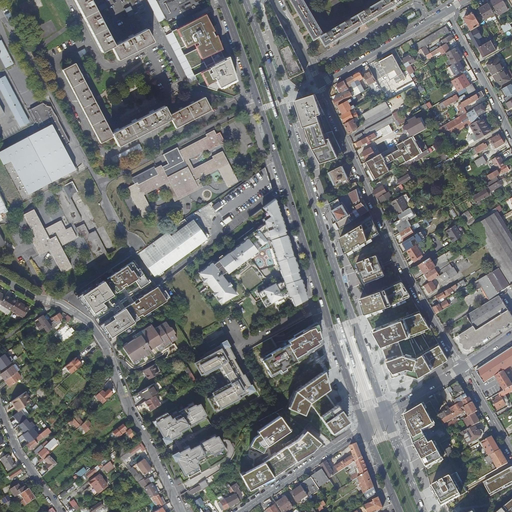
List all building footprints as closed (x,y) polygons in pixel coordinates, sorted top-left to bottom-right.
[(74,0),(102,52),(111,47),(118,60),(153,42),(146,29),(114,46),(90,0),(74,0)] [(157,0),(156,1),(166,21),(181,13),(183,17),(201,7),(197,1),(196,0),(157,0)] [(290,0),(314,40),(321,36),(327,46),(403,1),(402,0),(382,0),(324,34),(304,0),(290,0)] [(492,0),(490,1),(496,11),(505,5),(502,0),(492,0)] [(495,15),(488,3),(478,9),(485,21),(486,23),(496,17),(495,15)] [(471,30),(479,24),(472,12),(464,17),(471,30)] [(205,14),(172,32),(176,40),(181,49),(194,43),(197,49),(184,56),(191,69),(204,62),(207,69),(199,73),(201,78),(206,87),(215,82),(217,86),(219,88),(222,87),(227,85),(236,79),(229,57),(225,58),(221,50),(220,48),(216,36),(213,36),(211,32),(214,31),(205,14)] [(281,24),(272,28),(288,79),(304,72),(292,45),(281,24)] [(511,28),(511,24),(503,30),(504,32),(511,28)] [(414,45),(418,50),(421,49),(427,45),(449,32),(446,27),(414,45)] [(477,48),(489,41),(485,34),(481,36),(480,35),(473,40),(477,48)] [(438,42),(441,46),(446,43),(453,39),(450,35),(438,42)] [(7,68),(14,64),(1,40),(0,40),(0,48),(4,55),(0,57),(7,68)] [(176,40),(169,43),(190,83),(201,78),(199,73),(191,69),(184,56),(181,49),(176,40)] [(489,41),(477,48),(483,57),(495,50),(490,41),(489,41)] [(431,52),(425,56),(426,57),(427,56),(429,58),(440,51),(441,50),(442,52),(443,52),(444,50),(445,51),(446,53),(450,50),(446,43),(441,46),(431,52)] [(421,49),(425,56),(431,52),(430,51),(428,52),(426,48),(428,47),(427,45),(421,49)] [(442,55),(449,67),(459,61),(461,60),(454,47),(450,50),(446,53),(442,55)] [(392,54),(379,61),(386,74),(390,80),(394,78),(396,83),(405,78),(392,54)] [(401,60),(406,67),(410,65),(414,62),(410,55),(401,60)] [(487,64),(493,75),(504,69),(498,58),(487,64)] [(449,67),(447,68),(452,76),(464,69),(459,61),(449,67)] [(113,136),(118,145),(170,118),(175,128),(210,109),(204,97),(169,115),(164,106),(111,133),(88,89),(75,64),(62,71),(100,143),(113,136)] [(406,67),(409,75),(414,72),(410,65),(406,67)] [(367,81),(374,77),(368,67),(361,71),(367,81)] [(504,69),(493,75),(499,86),(510,80),(510,79),(511,77),(511,75),(507,67),(504,69)] [(359,89),(361,92),(364,90),(358,80),(362,78),(359,72),(352,76),(357,85),(359,89)] [(462,74),(452,80),(458,91),(465,87),(470,85),(467,80),(466,81),(462,74)] [(355,96),(361,92),(359,89),(357,85),(352,76),(344,80),(345,81),(347,86),(352,84),(353,87),(355,91),(353,92),(351,93),(353,96),(353,97),(354,96),(355,96)] [(0,93),(18,128),(26,123),(3,78),(0,79),(0,93)] [(347,86),(345,81),(341,83),(340,82),(336,84),(338,88),(337,89),(339,92),(342,91),(346,88),(348,88),(347,86)] [(397,95),(415,85),(413,82),(395,92),(397,95)] [(511,82),(500,90),(502,94),(511,88),(511,82)] [(470,85),(465,87),(469,94),(476,90),(472,83),(470,85)] [(481,91),(461,102),(464,107),(465,106),(483,95),(481,91)] [(334,105),(335,107),(338,105),(348,100),(348,99),(353,96),(351,93),(350,92),(333,100),(336,105),(334,105)] [(323,115),(315,94),(296,100),(309,141),(318,159),(340,148),(333,131),(324,134),(318,117),(323,115)] [(456,94),(442,102),(445,106),(453,102),(454,104),(457,102),(456,100),(459,98),(456,94)] [(338,105),(343,114),(349,110),(355,107),(354,105),(351,107),(349,102),(354,99),(354,100),(356,99),(354,96),(353,97),(348,100),(338,105)] [(368,118),(388,107),(385,101),(365,112),(362,114),(364,116),(365,119),(368,118)] [(463,114),(467,111),(465,109),(464,107),(461,102),(458,104),(460,108),(462,112),(463,114)] [(453,120),(440,127),(442,130),(447,127),(452,135),(469,125),(480,118),(478,115),(485,110),(481,103),(470,109),(467,111),(463,114),(461,115),(453,120)] [(39,131),(0,151),(0,158),(3,164),(9,160),(27,195),(73,171),(61,149),(67,144),(56,122),(55,118),(51,113),(48,108),(44,107),(40,104),(28,111),(39,131)] [(343,114),(341,115),(345,123),(353,119),(358,116),(356,112),(352,115),(349,110),(343,114)] [(354,137),(357,142),(369,135),(370,134),(374,132),(381,129),(385,126),(389,124),(396,120),(397,120),(399,125),(409,119),(406,114),(400,118),(397,111),(393,114),(393,115),(365,130),(365,131),(354,137)] [(474,133),(477,139),(491,132),(482,117),(480,118),(469,125),(474,133)] [(345,123),(344,124),(349,133),(352,131),(355,130),(358,128),(353,119),(345,123)] [(385,126),(381,129),(384,135),(390,132),(392,131),(390,127),(390,126),(389,124),(385,126)] [(152,213),(143,195),(165,184),(169,192),(173,190),(177,198),(197,187),(198,189),(203,187),(199,179),(218,169),(228,186),(238,181),(222,151),(212,156),(213,158),(194,168),(188,158),(208,148),(209,150),(221,144),(214,130),(206,134),(207,136),(179,150),(184,161),(164,171),(161,165),(154,168),(158,174),(137,185),(137,183),(127,188),(142,218),(152,213)] [(376,137),(374,132),(370,134),(369,135),(357,142),(356,142),(358,146),(361,145),(363,147),(371,143),(369,140),(376,137)] [(469,145),(477,139),(474,133),(470,135),(469,134),(469,135),(468,136),(467,137),(467,139),(467,141),(467,142),(468,144),(469,145)] [(501,137),(498,134),(490,138),(492,142),(490,143),(492,145),(494,144),(496,148),(504,143),(502,139),(501,137)] [(406,161),(421,152),(412,136),(396,145),(399,148),(383,157),(382,155),(368,164),(369,166),(367,167),(372,175),(373,175),(375,179),(403,163),(406,161)] [(433,146),(442,160),(449,156),(446,150),(444,151),(438,142),(433,146)] [(483,142),(471,150),(473,154),(486,147),(483,142)] [(124,157),(143,149),(140,144),(121,152),(124,157)] [(362,152),(367,161),(368,160),(376,156),(371,147),(362,152)] [(421,152),(406,161),(408,165),(432,151),(430,147),(428,149),(425,150),(421,152)] [(499,155),(491,160),(497,169),(505,165),(499,155)] [(474,161),(478,167),(487,162),(483,156),(474,161)] [(496,170),(488,174),(490,178),(505,170),(506,171),(509,170),(508,168),(506,165),(496,170)] [(350,185),(344,171),(345,171),(342,166),(329,172),(338,191),(350,185)] [(394,181),(397,186),(401,184),(411,178),(408,174),(398,180),(397,179),(394,181)] [(488,186),(498,181),(497,178),(483,185),(484,187),(480,189),(481,191),(488,186)] [(498,181),(488,186),(491,191),(503,184),(501,179),(500,180),(498,181)] [(71,266),(60,246),(80,236),(81,238),(83,237),(95,261),(115,250),(102,225),(98,227),(86,204),(84,205),(72,181),(51,192),(64,216),(62,217),(62,219),(43,229),(33,209),(22,214),(34,236),(30,238),(38,254),(48,249),(60,272),(71,266)] [(373,190),(377,198),(379,197),(388,191),(386,189),(385,189),(382,185),(373,190)] [(362,196),(358,188),(348,193),(353,201),(362,196)] [(485,189),(472,196),(477,205),(477,206),(481,203),(480,200),(489,195),(485,189)] [(379,197),(382,202),(391,196),(389,191),(388,191),(379,197)] [(391,202),(398,214),(408,208),(409,207),(402,195),(401,196),(391,202)] [(284,225),(275,198),(263,207),(266,211),(264,213),(261,209),(249,218),(255,226),(245,234),(233,243),(227,235),(220,241),(205,252),(212,263),(199,273),(222,303),(237,294),(222,275),(227,271),(228,273),(236,267),(257,251),(256,249),(267,240),(271,241),(278,265),(282,275),(284,281),(280,282),(275,284),(275,283),(267,287),(258,293),(265,307),(283,297),(282,296),(285,294),(290,295),(294,306),(307,298),(301,278),(299,279),(297,271),(298,270),(295,259),(293,255),(292,256),(292,253),(292,252),(290,244),(286,234),(285,234),(284,231),(285,230),(284,225)] [(342,207),(339,198),(330,203),(332,210),(334,212),(333,213),(333,216),(335,219),(337,220),(337,219),(338,221),(336,222),(339,229),(341,228),(348,224),(352,222),(346,215),(348,214),(344,206),(342,207)] [(216,211),(223,206),(219,201),(212,206),(216,211)] [(366,204),(357,208),(361,216),(367,213),(369,211),(366,204)] [(395,222),(400,231),(410,226),(411,225),(407,219),(414,215),(410,207),(409,207),(408,208),(398,214),(401,219),(395,222)] [(507,281),(510,285),(511,283),(511,235),(509,230),(498,213),(495,208),(470,224),(473,229),(480,238),(485,246),(494,260),(499,267),(503,274),(507,281)] [(462,214),(468,224),(475,219),(469,210),(462,214)] [(226,224),(232,219),(229,215),(223,220),(226,224)] [(372,218),(340,237),(349,253),(382,234),(372,218)] [(138,254),(155,278),(207,240),(197,225),(193,220),(188,224),(185,220),(173,227),(166,231),(167,233),(138,254)] [(199,223),(197,225),(207,240),(210,238),(199,223)] [(449,238),(452,243),(462,237),(454,225),(446,231),(450,237),(449,238)] [(400,231),(400,232),(404,240),(414,234),(414,233),(412,231),(414,230),(412,228),(411,229),(410,226),(400,231)] [(480,238),(473,229),(470,231),(476,241),(480,238)] [(406,251),(412,261),(422,255),(415,245),(406,251)] [(460,252),(459,251),(448,259),(447,259),(436,267),(434,268),(434,269),(425,274),(423,275),(425,279),(427,278),(429,281),(439,275),(436,270),(460,254),(459,253),(460,252)] [(377,254),(357,262),(365,283),(385,275),(377,254)] [(418,264),(425,274),(434,268),(436,267),(447,259),(448,259),(445,254),(432,262),(429,257),(418,264)] [(147,281),(134,261),(93,289),(91,287),(76,297),(93,318),(96,316),(97,318),(107,311),(104,306),(106,305),(102,300),(107,297),(108,298),(124,288),(128,294),(131,292),(127,285),(135,280),(140,288),(150,282),(148,280),(147,281)] [(452,267),(450,263),(441,269),(443,273),(445,271),(452,267)] [(452,267),(445,271),(448,276),(449,278),(457,273),(453,266),(452,267)] [(495,288),(497,293),(510,285),(507,281),(503,274),(499,267),(486,275),(490,282),(495,288)] [(441,274),(440,274),(445,281),(449,278),(448,277),(448,276),(445,271),(443,273),(441,274)] [(480,283),(482,286),(490,282),(486,275),(478,279),(478,280),(480,283)] [(463,279),(436,295),(438,299),(453,291),(452,289),(460,285),(460,284),(463,282),(463,281),(464,281),(463,279)] [(431,281),(422,286),(423,287),(424,287),(426,290),(427,289),(429,293),(436,289),(431,281)] [(371,313),(411,300),(406,282),(360,296),(365,314),(371,312),(371,313)] [(490,282),(482,286),(486,294),(495,288),(490,282)] [(99,326),(108,340),(171,298),(161,284),(135,302),(132,297),(128,299),(131,304),(119,312),(118,311),(115,313),(116,314),(99,326)] [(495,288),(486,294),(487,294),(490,300),(499,295),(497,293),(495,288)] [(503,300),(499,294),(499,295),(490,300),(489,300),(467,314),(474,325),(459,334),(461,337),(459,338),(460,339),(466,349),(484,338),(511,320),(511,315),(508,309),(503,300)] [(0,301),(0,303),(10,310),(15,301),(4,295),(4,296),(0,301)] [(446,299),(439,304),(442,308),(449,304),(446,299)] [(10,310),(22,318),(28,309),(19,304),(20,303),(16,301),(15,301),(10,310)] [(437,313),(443,309),(442,308),(439,304),(433,307),(437,313)] [(62,319),(58,314),(48,321),(53,328),(58,324),(58,323),(62,319)] [(404,373),(418,378),(448,360),(448,359),(439,345),(417,358),(404,355),(399,340),(429,328),(421,315),(421,314),(420,314),(375,330),(374,331),(374,332),(383,346),(385,353),(391,369),(393,376),(393,377),(394,377),(404,373)] [(42,317),(38,319),(40,322),(43,328),(46,332),(51,329),(42,317)] [(119,342),(134,364),(152,352),(150,350),(156,346),(159,351),(177,339),(174,334),(175,333),(171,328),(169,327),(165,322),(155,329),(153,329),(148,322),(119,342)] [(316,324),(283,342),(284,344),(268,353),(268,355),(262,359),(268,369),(269,369),(271,372),(279,368),(280,371),(285,368),(284,367),(296,360),(294,357),(321,341),(316,324)] [(29,349),(25,341),(20,344),(25,353),(29,349)] [(201,359),(194,363),(201,374),(202,374),(204,372),(204,374),(207,372),(218,366),(220,365),(230,383),(213,393),(212,393),(213,395),(207,398),(214,409),(217,408),(218,409),(220,408),(228,403),(231,402),(236,399),(248,392),(249,391),(250,387),(250,386),(249,384),(246,379),(245,378),(244,375),(243,375),(233,358),(234,357),(232,354),(232,353),(229,348),(228,346),(227,345),(223,344),(221,345),(217,347),(216,344),(210,347),(207,341),(194,348),(201,359)] [(511,365),(511,347),(507,351),(507,350),(504,352),(504,353),(476,371),(484,383),(493,377),(501,372),(511,365)] [(10,364),(3,354),(0,356),(0,367),(1,370),(10,364)] [(22,361),(19,357),(14,361),(18,365),(22,361)] [(83,364),(76,357),(66,366),(72,373),(83,364)] [(18,371),(14,365),(0,374),(0,375),(4,381),(16,372),(18,371)] [(159,374),(154,365),(143,371),(148,380),(159,374)] [(220,365),(218,366),(228,384),(230,383),(220,365)] [(331,434),(346,423),(325,392),(329,389),(324,371),(295,390),(289,403),(293,404),(292,407),(301,411),(302,408),(306,410),(309,402),(331,434)] [(21,379),(16,372),(4,381),(9,387),(21,379)] [(510,387),(501,372),(493,377),(502,392),(510,387)] [(452,414),(472,402),(469,398),(468,398),(460,385),(457,383),(448,388),(455,400),(447,405),(448,406),(452,414)] [(157,394),(151,385),(141,391),(146,400),(157,394)] [(511,385),(510,387),(502,392),(492,397),(493,400),(492,400),(497,409),(505,405),(504,403),(508,401),(505,395),(511,390),(511,385)] [(447,405),(455,400),(448,388),(440,393),(447,405)] [(102,390),(96,396),(102,403),(113,393),(109,389),(105,393),(102,390)] [(20,411),(30,402),(25,393),(12,401),(15,406),(16,405),(20,411)] [(159,404),(154,396),(147,400),(145,402),(150,410),(159,404)] [(438,411),(439,410),(440,409),(433,397),(429,399),(430,401),(441,420),(452,414),(448,406),(446,408),(447,410),(440,415),(438,411)] [(12,401),(11,402),(18,413),(20,411),(16,405),(15,406),(12,401)] [(441,420),(430,401),(403,417),(413,445),(425,468),(442,459),(441,457),(446,453),(445,450),(441,444),(434,430),(444,425),(443,424),(441,420)] [(468,417),(474,413),(477,411),(472,402),(452,414),(441,420),(443,424),(465,411),(466,413),(468,417)] [(164,439),(168,440),(170,439),(173,438),(175,436),(176,436),(179,434),(178,432),(180,431),(190,425),(195,422),(199,420),(202,418),(202,416),(204,415),(205,415),(199,404),(196,406),(194,405),(192,406),(191,405),(188,406),(178,412),(173,415),(169,417),(167,413),(155,419),(156,420),(157,422),(155,423),(157,427),(164,439)] [(465,413),(466,413),(465,411),(443,424),(444,425),(465,413)] [(473,426),(475,425),(479,422),(474,413),(468,417),(464,419),(469,428),(473,426)] [(83,423),(76,416),(73,419),(80,425),(81,426),(83,423)] [(279,416),(257,431),(259,434),(254,437),(250,445),(262,452),(265,446),(289,430),(279,416)] [(28,418),(24,422),(32,432),(39,426),(36,423),(38,422),(36,420),(34,421),(32,418),(29,421),(28,418)] [(80,425),(73,419),(68,423),(71,426),(72,424),(77,428),(80,425)] [(44,424),(33,434),(36,438),(37,437),(48,428),(44,424)] [(123,425),(113,433),(116,436),(118,438),(127,430),(123,425)] [(444,425),(434,430),(441,444),(450,439),(446,430),(444,426),(444,425)] [(461,433),(458,434),(459,436),(461,434),(460,434),(461,433),(462,436),(467,433),(472,441),(481,436),(482,435),(483,434),(483,433),(483,432),(483,431),(482,431),(481,430),(480,430),(479,430),(478,430),(476,431),(473,426),(469,428),(461,433)] [(51,432),(48,428),(37,437),(40,441),(44,438),(51,432)] [(133,433),(135,432),(133,429),(131,431),(130,429),(126,432),(131,438),(135,435),(133,433)] [(269,458),(240,474),(249,490),(260,486),(274,479),(274,476),(313,451),(313,452),(323,446),(304,429),(299,435),(284,444),(285,446),(269,458)] [(467,433),(462,436),(467,444),(472,441),(467,433)] [(488,456),(499,450),(491,436),(480,443),(482,447),(484,446),(485,449),(484,449),(486,454),(487,453),(488,455),(487,455),(488,456)] [(187,476),(190,480),(201,474),(223,461),(227,455),(226,452),(227,451),(225,447),(224,448),(223,447),(221,443),(217,437),(216,437),(214,438),(213,437),(210,438),(206,441),(200,444),(191,450),(189,451),(188,448),(184,450),(183,451),(181,452),(178,454),(177,454),(175,459),(176,460),(182,471),(184,475),(186,474),(187,476)] [(47,451),(57,441),(53,438),(46,445),(44,447),(45,448),(38,454),(42,458),(38,461),(39,463),(49,454),(47,451)] [(37,444),(34,440),(26,446),(30,450),(37,444)] [(46,445),(44,443),(32,455),(34,457),(44,447),(46,445)] [(125,460),(140,449),(142,452),(146,450),(141,443),(120,459),(124,464),(127,468),(130,466),(128,464),(127,464),(125,460)] [(351,464),(362,457),(357,443),(356,443),(356,444),(350,446),(353,455),(331,469),(326,461),(320,465),(323,470),(324,471),(329,478),(348,466),(349,465),(351,464)] [(449,448),(445,450),(446,453),(450,460),(454,457),(449,448)] [(500,449),(499,450),(488,456),(481,460),(485,466),(493,461),(497,469),(500,468),(508,463),(500,449)] [(8,454),(0,458),(0,459),(8,471),(16,466),(8,454)] [(460,454),(450,460),(452,464),(455,470),(458,468),(454,462),(462,458),(460,454)] [(46,467),(49,470),(57,464),(49,455),(45,459),(50,464),(46,467)] [(143,460),(140,456),(133,460),(137,464),(143,460)] [(358,478),(368,471),(368,469),(363,457),(362,457),(351,464),(352,467),(357,464),(360,471),(351,476),(353,481),(358,478)] [(152,470),(144,459),(143,460),(137,464),(144,475),(152,470)] [(114,468),(109,462),(103,467),(108,472),(114,468)] [(80,476),(87,471),(84,467),(78,472),(80,476)] [(138,475),(133,467),(131,468),(129,470),(129,471),(134,477),(138,482),(143,480),(144,479),(140,474),(138,475)] [(511,467),(484,483),(491,496),(511,484),(511,467)] [(18,469),(8,475),(10,479),(21,472),(19,468),(18,469)] [(95,473),(93,470),(86,476),(89,479),(95,473)] [(319,487),(330,480),(329,478),(324,471),(317,476),(315,474),(312,477),(313,478),(319,487)] [(364,493),(374,487),(368,471),(358,478),(360,483),(359,484),(358,484),(359,485),(360,488),(362,487),(364,493)] [(467,492),(457,472),(431,486),(431,487),(430,487),(441,506),(442,506),(467,492)] [(104,480),(100,474),(90,481),(92,485),(93,485),(95,486),(104,480)] [(145,482),(144,480),(143,480),(138,482),(138,483),(142,487),(154,480),(152,477),(148,479),(145,482)] [(308,497),(320,489),(319,487),(313,478),(301,486),(308,496),(308,497)] [(108,485),(104,480),(95,486),(99,492),(108,485)] [(207,486),(205,481),(188,491),(190,495),(207,486)] [(241,494),(237,488),(239,487),(236,483),(230,487),(233,491),(235,494),(239,500),(242,498),(240,495),(241,494)] [(154,489),(151,484),(144,488),(150,498),(154,496),(158,493),(155,489),(154,489)] [(20,495),(27,491),(24,487),(22,489),(21,489),(20,488),(19,487),(18,485),(10,490),(11,492),(15,498),(20,495)] [(298,502),(308,496),(301,486),(291,493),(298,502)] [(367,499),(377,493),(374,487),(364,493),(364,494),(367,499)] [(27,491),(20,495),(26,505),(31,502),(35,499),(29,489),(27,491)] [(114,493),(106,498),(109,502),(117,496),(114,493)] [(239,500),(235,494),(224,499),(229,507),(240,501),(239,500)] [(2,500),(5,505),(11,501),(8,496),(2,500)] [(377,510),(382,507),(381,503),(378,496),(370,500),(371,502),(369,503),(364,506),(367,511),(371,511),(377,509),(377,510)] [(201,497),(195,499),(198,506),(204,503),(201,497)] [(282,511),(285,511),(293,507),(286,497),(276,503),(282,511)] [(71,501),(76,510),(80,507),(75,498),(71,501)] [(109,502),(106,498),(101,502),(100,502),(90,510),(89,509),(86,511),(85,511),(96,511),(104,506),(103,506),(109,502)] [(229,507),(224,499),(220,502),(225,509),(229,507)] [(321,507),(325,505),(323,501),(319,504),(320,504),(314,507),(317,511),(323,509),(321,507)] [(511,511),(511,502),(499,511),(511,511)]
